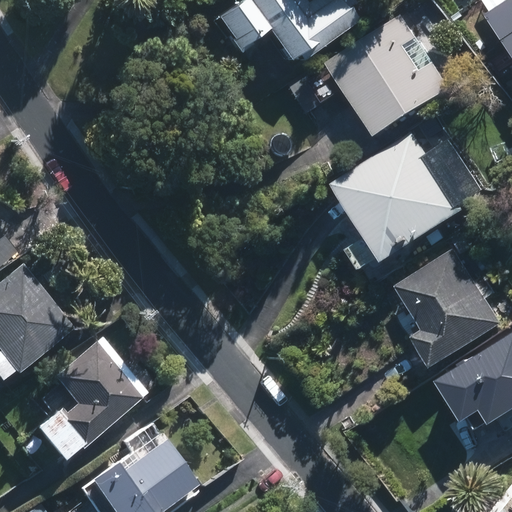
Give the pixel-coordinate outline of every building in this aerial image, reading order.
[(249,0),(221,19),(240,49),(270,29),(290,60),(297,55),(301,62),(363,19),(348,0),(319,0),(308,8),(302,0),(249,0)] [(493,0),(445,0),(458,21),(493,1),(493,0)] [(511,0),(496,0),(471,16),(511,82),(511,0)] [(405,20),(341,65),(389,133),(453,89),(405,20)] [(420,139),(348,187),(398,262),(470,213),(420,139)] [(4,240),(0,242),(0,267),(16,255),(4,240)] [(508,323),(460,251),(408,286),(438,331),(425,339),(444,365),(508,323)] [(20,276),(0,291),(0,362),(12,377),(67,332),(20,276)] [(511,341),(452,381),(479,421),(496,410),(505,423),(511,419),(511,341)] [(102,348),(62,378),(83,405),(66,417),(83,439),(139,396),(102,348)] [(160,438),(84,489),(99,511),(173,511),(199,494),(160,438)]
